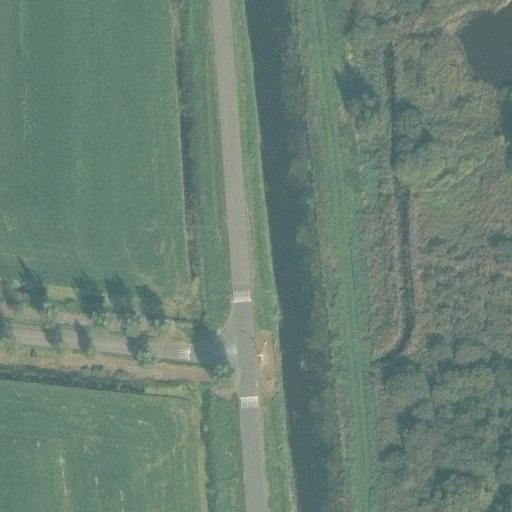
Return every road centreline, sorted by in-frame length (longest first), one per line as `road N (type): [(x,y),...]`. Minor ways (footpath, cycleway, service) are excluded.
road 1 (track): [(320,0),(368,511)]
road 2 (tertiary): [(245,363),(219,0)]
road 3 (tertiary): [(245,363),(0,339)]
road 4 (tertiary): [(254,511),(245,363)]
